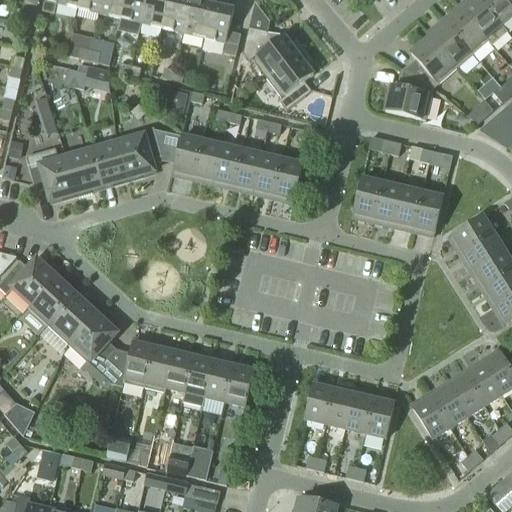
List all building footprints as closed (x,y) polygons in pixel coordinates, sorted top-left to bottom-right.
[(38,9),(40,0),(26,0),(26,6),(38,9)] [(45,0),(43,13),(55,16),(57,6),(78,11),(80,0),(45,0)] [(80,0),(78,11),(99,16),(103,0),(80,0)] [(126,0),(103,0),(99,16),(120,21),(121,21),(126,0)] [(147,0),(126,0),(121,21),(120,21),(117,34),(138,39),(141,26),(142,26),(147,0)] [(147,0),(142,26),(163,31),(170,0),(147,0)] [(170,0),(163,31),(183,36),(192,2),(183,0),(170,0)] [(468,2),(459,10),(489,45),(492,49),(507,36),(501,28),(502,28),(477,0),(471,6),(468,2)] [(477,0),(502,28),(511,18),(511,8),(504,0),(477,0)] [(183,36),(204,41),(213,7),(192,2),(183,36)] [(255,6),(249,31),(267,35),(269,25),(255,6)] [(236,59),(241,38),(229,35),(234,12),(213,7),(204,41),(226,46),(224,56),(236,59)] [(453,21),(447,27),(474,58),(489,45),(459,10),(450,17),(453,21)] [(33,31),(35,20),(25,18),(25,19),(16,17),(14,26),(23,28),(23,29),(33,31)] [(437,29),(428,36),(428,37),(431,40),(459,71),(474,58),(447,27),(440,32),(437,29)] [(21,38),(31,40),(33,31),(23,29),(21,38)] [(249,31),(243,56),(249,65),(252,62),(267,82),(303,54),(294,46),(291,48),(284,38),(275,45),(267,35),(249,31)] [(439,88),(459,71),(431,40),(420,50),(422,52),(413,59),(416,63),(404,74),(427,87),(433,82),(439,88)] [(88,64),(98,66),(101,56),(99,56),(101,49),(92,47),(91,54),(88,64)] [(79,61),(88,64),(91,54),(81,51),(79,61)] [(304,84),(314,77),(306,67),(309,66),(304,55),(303,54),(267,82),(282,101),(279,103),(287,114),(306,99),(299,91),(305,86),(304,84)] [(15,60),(13,71),(23,73),(25,62),(15,60)] [(119,77),(129,79),(131,69),(122,67),(119,77)] [(129,79),(139,82),(141,72),(131,69),(129,79)] [(11,80),(21,82),(23,73),(13,71),(11,80)] [(95,71),(93,81),(110,85),(108,75),(95,71)] [(162,81),(172,84),(175,73),(165,71),(162,81)] [(64,88),(75,91),(78,75),(68,72),(64,88)] [(172,84),(182,86),(185,76),(175,73),(172,84)] [(434,92),(427,87),(404,74),(400,90),(395,89),(393,100),(390,99),(386,115),(427,124),(434,92)] [(89,77),(78,75),(75,91),(85,93),(89,77)] [(511,87),(509,83),(502,90),(511,100),(511,98),(511,87)] [(494,96),(503,106),(511,100),(502,90),(494,96)] [(203,107),(205,98),(193,95),(191,104),(203,107)] [(5,102),(3,113),(13,115),(15,104),(5,102)] [(1,122),(11,124),(13,115),(3,113),(1,122)] [(229,125),(231,116),(219,113),(217,122),(229,125)] [(231,116),(229,125),(241,128),(243,118),(231,116)] [(269,134),(271,125),(259,122),(257,132),(268,134),(269,134)] [(271,125),(269,134),(281,137),(283,128),(271,125)] [(155,131),(117,142),(130,185),(144,181),(143,178),(155,174),(151,163),(163,160),(155,131)] [(297,141),(309,144),(312,135),(299,132),(297,141)] [(187,177),(195,179),(204,144),(183,139),(174,179),(186,182),(187,177)] [(117,142),(92,149),(103,189),(114,186),(115,189),(130,185),(117,142)] [(391,157),(394,145),(384,143),(381,155),(391,157)] [(203,186),(214,188),(223,149),(204,144),(195,179),(204,181),(203,186)] [(23,148),(12,145),(9,159),(19,161),(23,148)] [(394,145),(391,157),(400,159),(403,147),(394,145)] [(92,149),(66,157),(67,161),(68,161),(79,200),(93,196),(92,192),(103,189),(92,149)] [(227,186),(235,188),(243,154),(223,149),(214,188),(226,191),(227,186)] [(64,204),(79,200),(68,161),(67,161),(59,164),(56,152),(26,161),(37,196),(48,193),(52,204),(63,201),(64,204)] [(431,166),(433,154),(424,152),(421,164),(431,166)] [(243,195),(254,198),(263,158),(243,154),(235,188),(244,190),(243,195)] [(433,154),(431,166),(440,169),(443,156),(433,154)] [(266,195),(275,198),(283,163),(263,158),(254,198),(265,200),(266,195)] [(295,207),(304,168),(283,163),(275,198),(284,200),(283,204),(295,207)] [(363,182),(354,221),(366,224),(367,219),(376,221),(384,186),(363,182)] [(383,228),(395,230),(404,191),(384,186),(376,221),(384,223),(383,228)] [(407,228),(416,230),(424,196),(404,191),(395,230),(406,233),(407,228)] [(435,240),(444,201),(424,196),(416,230),(424,232),(423,237),(435,240)] [(484,219),(450,241),(457,251),(461,249),(466,256),(496,237),(484,219)] [(466,266),(472,276),(506,255),(496,237),(466,256),(470,264),(466,266)] [(0,279),(18,260),(0,255),(0,279)] [(483,283),(487,291),(511,275),(511,263),(506,255),(472,276),(479,286),(483,283)] [(30,273),(21,265),(0,287),(0,291),(8,299),(14,292),(32,309),(33,309),(60,280),(49,270),(47,272),(38,264),(30,273)] [(488,301),(494,311),(511,299),(511,275),(487,291),(492,298),(488,301)] [(69,292),(71,290),(60,280),(33,309),(32,309),(29,312),(49,331),(77,300),(69,292)] [(510,326),(511,324),(511,299),(494,311),(500,321),(504,318),(510,326)] [(88,305),(86,308),(77,300),(49,331),(69,348),(99,316),(88,305)] [(98,375),(118,353),(109,345),(117,336),(108,328),(110,326),(99,316),(69,348),(98,375)] [(125,387),(145,392),(155,351),(146,349),(147,345),(135,342),(125,387)] [(145,392),(165,396),(166,397),(167,392),(176,351),(165,349),(164,353),(155,351),(145,392)] [(187,354),(176,351),(167,392),(186,396),(195,361),(186,359),(187,354)] [(492,358),(482,365),(504,399),(511,393),(511,372),(503,357),(494,363),(492,358)] [(186,396),(185,404),(205,409),(206,401),(216,361),(204,358),(203,363),(195,361),(186,396)] [(205,409),(203,413),(223,418),(226,406),(235,370),(226,368),(227,363),(216,361),(206,401),(205,409)] [(475,375),(467,380),(486,410),(504,399),(482,365),(472,371),(475,375)] [(247,410),(256,370),(244,367),(243,372),(235,370),(226,406),(247,410)] [(457,380),(448,387),(469,421),(486,410),(467,380),(460,384),(457,380)] [(316,384),(306,423),(327,428),(335,393),(327,391),(328,387),(316,384)] [(440,397),(433,402),(452,432),(469,421),(448,387),(438,393),(440,397)] [(327,428),(347,433),(356,393),(345,391),(344,395),(335,393),(327,428)] [(347,433),(367,437),(375,403),(366,401),(367,396),(356,393),(347,433)] [(388,442),(397,403),(385,400),(384,405),(375,403),(367,437),(388,442)] [(412,409),(434,443),(452,432),(433,402),(425,406),(423,402),(412,409)] [(4,418),(23,440),(35,416),(17,407),(4,418)] [(54,432),(40,421),(33,430),(47,441),(54,432)] [(501,433),(509,442),(511,439),(511,430),(508,426),(501,433)] [(509,442),(501,433),(494,439),(502,448),(509,442)] [(128,443),(113,439),(107,461),(123,465),(128,443)] [(13,454),(21,448),(15,441),(7,448),(13,454)] [(21,448),(13,454),(21,463),(28,457),(21,448)] [(60,457),(40,453),(32,466),(40,465),(39,469),(56,473),(60,457)] [(470,460),(478,469),(485,463),(477,453),(470,460)] [(137,468),(148,471),(151,457),(141,455),(137,468)] [(151,457),(148,471),(168,475),(171,462),(151,457)] [(316,474),(319,462),(310,460),(307,472),(316,474)] [(478,469),(470,460),(462,466),(471,475),(478,469)] [(73,471),(82,473),(85,463),(75,461),(73,471)] [(168,475),(188,480),(191,467),(171,462),(168,475)] [(326,476),(329,464),(319,462),(316,474),(326,476)] [(92,476),(95,466),(85,463),(82,473),(92,476)] [(188,480),(195,482),(198,469),(191,467),(188,480)] [(127,473),(106,468),(104,478),(125,483),(127,473)] [(356,483),(359,471),(350,469),(347,481),(356,483)] [(365,486),(368,474),(359,471),(356,483),(365,486)] [(135,486),(137,476),(127,473),(125,483),(135,486)] [(228,490),(232,476),(222,474),(219,487),(228,490)] [(148,478),(145,488),(167,493),(169,483),(148,478)] [(169,483),(167,493),(188,498),(190,488),(169,483)] [(220,495),(190,488),(188,498),(187,501),(217,508),(220,495)] [(489,497),(489,498),(497,508),(505,501),(496,491),(489,497)] [(50,511),(51,511),(30,507),(31,502),(19,499),(16,511),(50,511)] [(297,510),(296,511),(338,511),(339,510),(304,501),(302,511),(297,510)]
